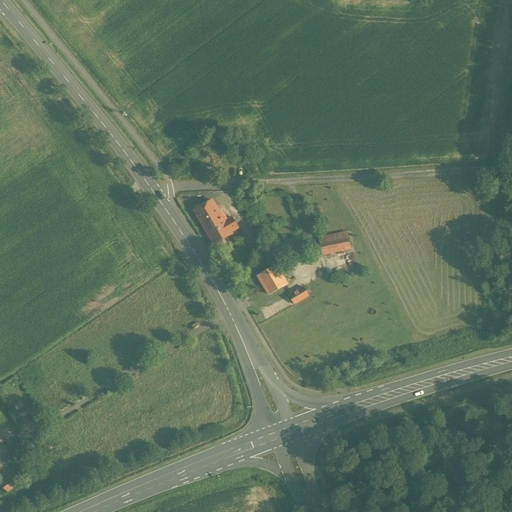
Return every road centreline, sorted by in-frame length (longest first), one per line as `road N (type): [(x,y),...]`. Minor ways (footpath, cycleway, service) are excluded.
road 1 (unclassified): [(510,170),(152,191)]
road 2 (tertiary): [(0,0),(152,191)]
road 3 (tertiary): [(152,191),(219,293),(248,357)]
road 4 (primary): [(511,359),(346,409)]
road 5 (primary): [(183,472),(261,463),(308,498)]
